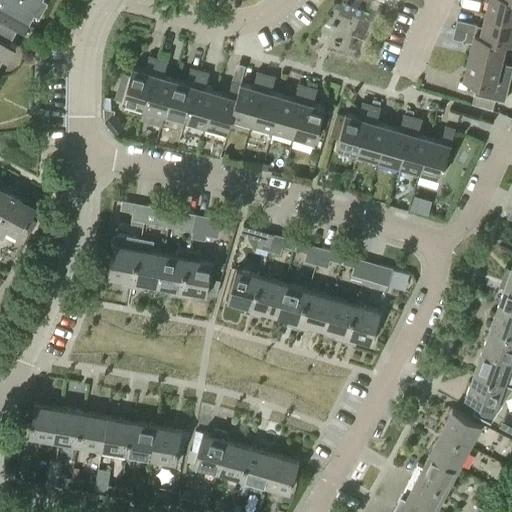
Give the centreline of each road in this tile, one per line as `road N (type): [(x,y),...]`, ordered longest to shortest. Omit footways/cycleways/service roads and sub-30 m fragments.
road 1 (residential): [(437,241),(228,181),(87,156)]
road 2 (residential): [(311,511),(431,286),(437,241)]
road 3 (residential): [(0,389),(25,358),(70,252),(87,156)]
road 4 (residential): [(122,0),(216,23),(245,21),(282,0)]
road 5 (residential): [(87,156),(84,59),(104,0)]
road 6 (residential): [(437,241),(478,193),(511,125)]
